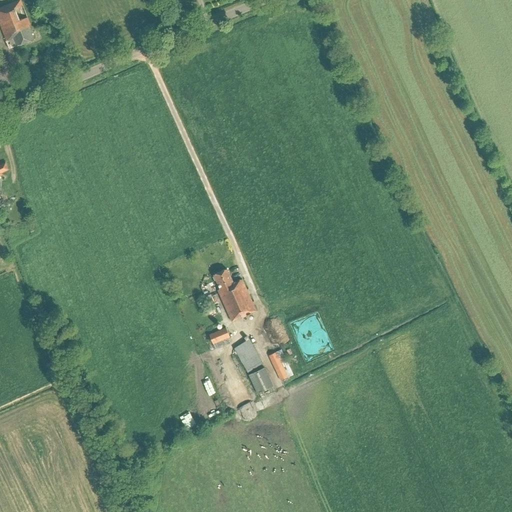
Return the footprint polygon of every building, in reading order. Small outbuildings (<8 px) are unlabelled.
[(30,25),(20,0),(18,0),(0,7),(0,24),(6,40),(13,37),(17,46),(33,39),(28,26),(30,25)] [(9,170),(6,162),(0,164),(0,175),(2,175),(2,173),(9,170)] [(233,282),(227,269),(213,275),(221,291),(218,292),(232,321),(256,310),(242,278),(233,282)] [(321,350),(344,340),(329,303),(299,315),(301,320),(322,311),(326,319),(311,325),(321,350)] [(281,314),(286,321),(280,324),(286,333),(285,334),(290,342),(297,338),(290,329),(297,325),(287,310),(281,314)] [(226,327),(209,334),(215,349),(232,342),(226,327)] [(248,372),(263,363),(249,338),(235,347),(248,372)] [(281,349),(269,355),(281,381),(293,375),(281,349)] [(264,367),(248,375),(257,393),(273,386),(264,367)]
